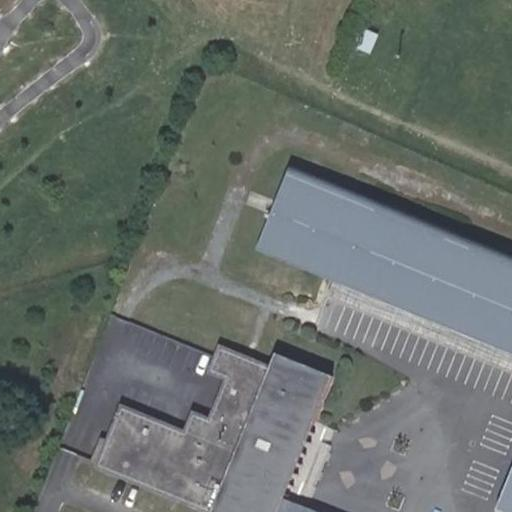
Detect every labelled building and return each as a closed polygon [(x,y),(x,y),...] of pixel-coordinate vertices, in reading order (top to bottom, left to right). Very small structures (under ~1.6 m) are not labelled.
[(369,53),(376,35),(363,30),(356,47),(369,53)] [(511,511),(511,257),(291,167),(258,249),(401,307),(511,353),(511,482),(500,511),(511,511)] [(511,353),(401,307),(394,324),(511,372),(511,353)] [(278,511),(284,498),(333,377),(276,354),(271,365),(219,345),(214,357),(208,373),(225,380),(208,418),(192,411),(184,430),(121,405),(97,464),(95,468),(204,511),(278,511)] [(317,511),(284,498),(278,511),(317,511)]
